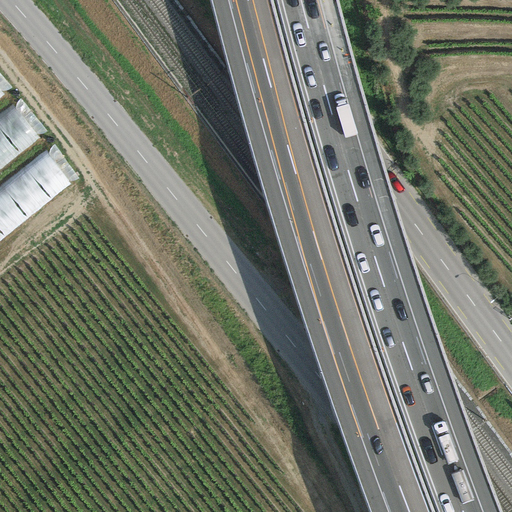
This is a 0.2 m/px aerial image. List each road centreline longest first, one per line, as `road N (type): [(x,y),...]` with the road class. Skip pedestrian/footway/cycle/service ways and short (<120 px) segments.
road 1 (tertiary): [(426,511),(9,0)]
road 2 (motorway): [(467,511),(380,261),(304,0)]
road 3 (motorway): [(243,0),(403,511)]
road 4 (primary): [(511,363),(247,0)]
